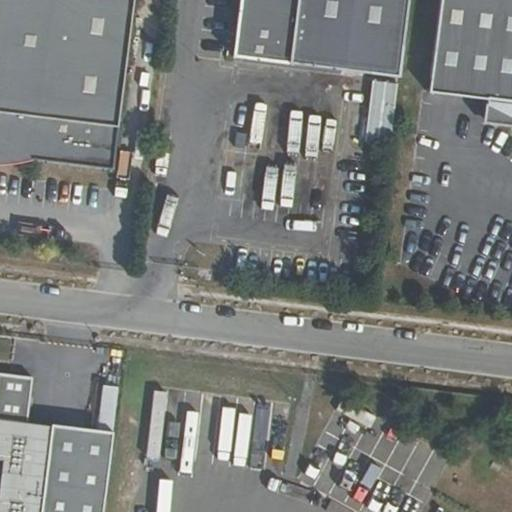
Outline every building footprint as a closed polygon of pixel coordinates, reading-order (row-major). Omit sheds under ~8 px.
[(117,168),(135,0),(0,0),(0,161),(7,162),(35,159),(117,168)] [(399,77),(407,0),(239,0),(233,57),(399,77)] [(511,0),(439,0),(428,93),(488,101),(485,122),(511,125),(511,0)] [(369,81),(367,143),(392,144),(395,82),(369,81)] [(30,379),(0,374),(0,511),(97,511),(107,436),(24,425),(30,379)] [(113,431),(115,386),(99,386),(97,430),(113,431)]
